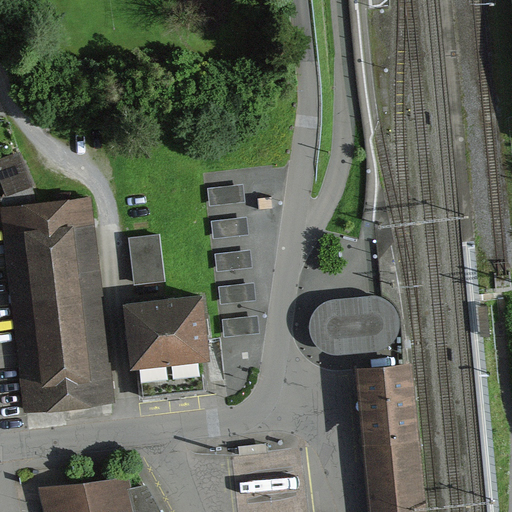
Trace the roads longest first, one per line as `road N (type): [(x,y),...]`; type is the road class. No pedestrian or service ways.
road 1 (residential): [(271,388),(306,139),(299,0)]
road 2 (residential): [(271,388),(252,418),(0,449)]
road 3 (residential): [(354,511),(326,410),(271,388)]
